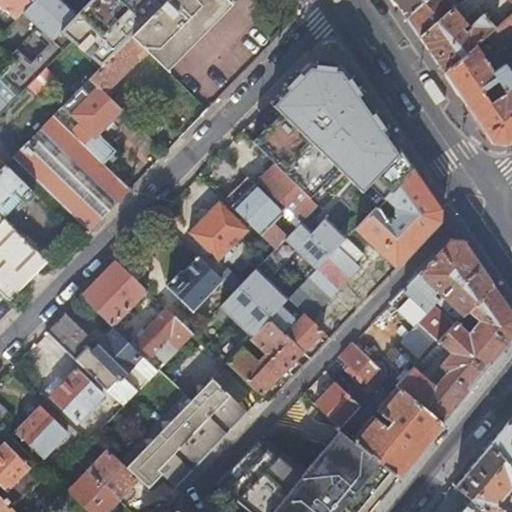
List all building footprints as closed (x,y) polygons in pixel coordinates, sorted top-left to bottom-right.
[(0,4),(17,20),(35,0),(1,0),(0,2),(0,4)] [(165,0),(163,3),(130,36),(146,52),(183,88),(247,22),(225,0),(165,0)] [(393,0),(405,16),(422,0),(393,0)] [(460,1),(459,0),(422,0),(405,16),(419,37),(453,7),(460,1)] [(443,73),(495,28),(482,13),(471,24),(471,26),(466,31),(463,28),(467,24),(453,7),(419,37),(426,48),(443,73)] [(130,36),(104,9),(74,41),(101,67),(130,36)] [(511,37),(511,12),(495,28),(443,73),(461,100),(491,144),(506,145),(511,139),(511,74),(501,59),(495,64),(498,68),(493,72),(485,60),(496,51),(496,52),(511,37)] [(49,80),(44,75),(61,53),(50,44),(51,42),(38,32),(4,74),(22,88),(27,82),(40,92),(49,80)] [(146,52),(130,36),(101,67),(98,69),(89,79),(97,87),(104,94),(146,52)] [(386,132),(336,58),(313,57),(260,112),(304,155),(337,120),(347,133),(357,144),(361,150),(365,154),(386,132)] [(2,78),(0,79),(0,114),(19,93),(2,78)] [(81,87),(74,94),(62,107),(78,123),(71,131),(103,163),(115,150),(99,134),(121,111),(112,101),(104,94),(97,87),(89,95),(81,87)] [(112,101),(121,111),(130,102),(121,93),(112,101)] [(304,155),(260,112),(241,131),(274,163),(309,198),(316,205),(343,177),(338,170),(326,154),(347,133),(337,120),(304,155)] [(87,232),(129,188),(103,163),(71,131),(54,115),(12,158),(87,232)] [(405,159),(386,132),(365,154),(343,177),(316,205),(311,210),(310,211),(326,227),(341,211),(345,216),(355,211),(405,159)] [(338,170),(361,150),(357,144),(347,133),(326,154),(338,170)] [(343,177),(365,154),(361,150),(338,170),(343,177)] [(285,237),(302,219),(295,212),(309,198),(274,163),(258,181),(286,208),(283,211),(254,184),(233,206),(275,248),(285,237)] [(5,165),(0,169),(0,215),(2,218),(21,199),(23,200),(32,191),(5,165)] [(440,211),(411,168),(384,197),(395,208),(395,214),(398,217),(395,221),(392,217),(385,218),(374,207),(354,229),(395,268),(439,222),(440,211)] [(233,252),(241,244),(238,240),(248,229),(218,201),(188,231),(218,260),(229,249),(233,252)] [(0,293),(3,296),(20,277),(0,257),(0,223),(4,219),(2,218),(0,215),(0,293)] [(0,237),(11,226),(4,219),(0,223),(0,237)] [(0,237),(0,238),(35,273),(46,261),(11,226),(0,237)] [(317,267),(285,237),(275,248),(271,251),(241,283),(233,291),(223,302),(237,316),(253,301),(270,316),(288,298),(303,282),(317,267)] [(0,257),(20,277),(25,282),(35,273),(0,238),(0,257)] [(345,238),(317,267),(303,282),(288,298),(305,314),(310,319),(358,267),(354,263),(362,254),(345,238)] [(492,286),(462,242),(448,240),(418,272),(442,294),(433,305),(455,324),(438,307),(442,302),(439,299),(441,297),(442,296),(463,316),(492,286)] [(149,270),(127,248),(115,261),(137,283),(149,270)] [(208,267),(197,257),(183,271),(181,269),(166,285),(192,310),(221,280),(208,267)] [(137,283),(115,261),(80,296),(109,323),(111,326),(116,321),(133,303),(139,297),(142,294),(145,291),(137,283)] [(233,291),(241,283),(225,268),(223,270),(213,261),(208,267),(221,280),(233,291)] [(442,294),(418,272),(401,290),(424,311),(426,313),(447,333),(455,324),(433,305),(442,294)] [(20,277),(3,296),(11,304),(29,286),(25,282),(20,277)] [(511,314),(492,286),(463,316),(462,317),(455,324),(447,333),(442,338),(424,357),(428,362),(442,347),(450,354),(439,366),(441,368),(428,383),(413,369),(397,385),(442,423),(456,406),(511,337),(511,314)] [(424,311),(401,290),(389,303),(412,324),(424,311)] [(147,298),(142,294),(139,297),(133,303),(138,307),(147,298)] [(462,317),(463,316),(442,296),(441,297),(462,317)] [(455,324),(462,317),(441,297),(439,299),(442,302),(438,307),(455,324)] [(173,353),(191,334),(165,309),(135,341),(151,356),(154,352),(164,363),(173,353)] [(93,339),(65,312),(46,332),(55,341),(73,358),(107,391),(130,367),(146,382),(122,406),(111,418),(144,450),(141,453),(162,473),(161,474),(176,488),(243,417),(248,412),(213,379),(208,384),(193,400),(159,368),(157,370),(126,340),(111,326),(109,323),(93,339)] [(447,333),(426,313),(419,322),(431,333),(434,330),(442,338),(447,333)] [(322,331),(310,319),(305,314),(284,335),(301,352),(322,331)] [(284,335),(268,319),(250,338),(266,355),(257,363),(241,347),(226,363),(261,395),(301,352),(284,335)] [(111,326),(126,340),(131,336),(116,321),(111,326)] [(64,367),(73,358),(55,341),(46,350),(64,367)] [(386,375),(351,343),(339,355),(349,365),(345,370),(351,376),(356,371),(368,383),(353,399),(359,405),(386,375)] [(49,395),(75,421),(101,395),(74,369),(49,395)] [(359,405),(353,399),(335,382),(314,405),(339,427),(359,405)] [(398,477),(442,423),(397,385),(377,410),(391,421),(387,427),(373,415),(352,440),(398,477)] [(0,419),(9,410),(0,400),(0,419)] [(15,430),(16,431),(42,457),(66,431),(39,405),(21,424),(15,430)] [(511,414),(489,443),(511,469),(511,414)] [(126,468),(141,453),(144,450),(111,418),(93,436),(108,450),(126,468)] [(369,511),(398,477),(352,440),(340,429),(300,475),(257,440),(217,485),(250,511),(369,511)] [(1,496),(17,511),(36,492),(33,489),(39,483),(36,480),(41,475),(5,442),(0,446),(0,484),(6,491),(1,496)] [(511,469),(489,443),(455,484),(488,511),(500,511),(504,509),(497,503),(508,491),(511,494),(511,469)] [(104,511),(116,500),(137,479),(126,468),(108,450),(88,471),(68,492),(88,511),(104,511)] [(147,488),(161,474),(162,473),(141,453),(126,468),(137,479),(147,488)] [(61,498),(67,491),(53,478),(52,477),(46,484),(61,498)] [(488,511),(455,484),(440,504),(432,511),(488,511)] [(0,511),(17,511),(1,496),(0,495),(0,511)]
